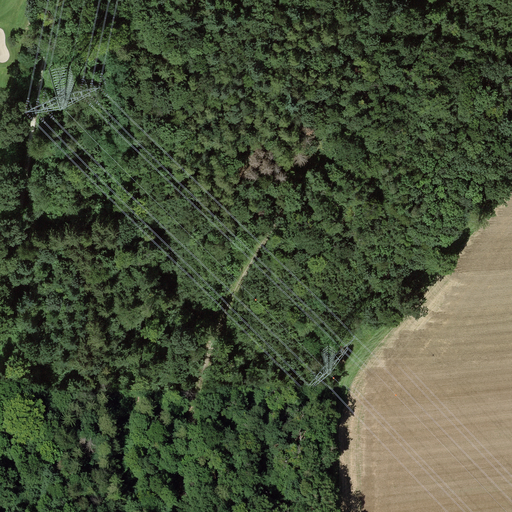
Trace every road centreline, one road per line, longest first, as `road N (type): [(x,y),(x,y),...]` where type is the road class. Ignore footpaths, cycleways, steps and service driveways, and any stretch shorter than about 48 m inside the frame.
road 1 (track): [(414,0),(328,106),(309,160),(218,323),(197,378),(184,511)]
road 2 (track): [(16,207),(43,56)]
